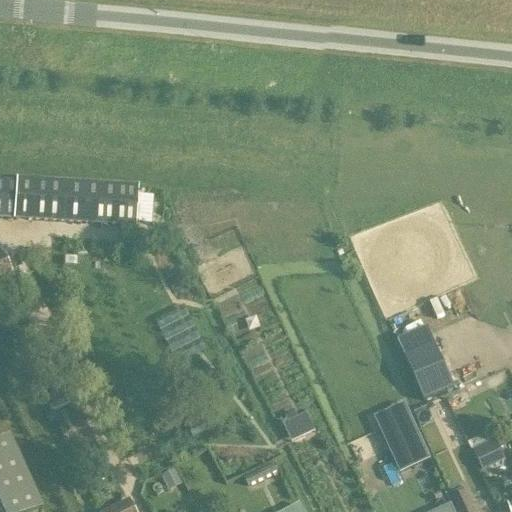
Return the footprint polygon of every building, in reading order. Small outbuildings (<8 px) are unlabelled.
[(0,221),(14,222),(134,230),(136,188),(16,181),(16,182),(0,181),(0,221)] [(0,283),(11,277),(0,255),(0,283)] [(186,362),(208,352),(186,305),(164,315),(186,362)] [(426,329),(397,342),(406,362),(435,349),(427,329),(426,329)] [(30,360),(42,354),(31,332),(19,338),(30,360)] [(424,403),(453,390),(435,349),(406,362),(424,403)] [(47,391),(61,385),(57,377),(43,383),(47,391)] [(469,457),(447,399),(432,405),(455,463),(469,457)] [(62,438),(87,426),(78,408),(53,419),(62,438)] [(289,424),(283,427),(291,445),(316,433),(307,415),(297,420),(289,424)] [(297,420),(294,415),(287,419),(289,424),(297,420)] [(431,462),(411,418),(380,432),(400,477),(430,463),(430,462),(431,462)] [(0,445),(0,511),(39,511),(8,442),(0,445)] [(483,475),(505,464),(495,442),(473,453),(483,475)] [(278,474),(275,468),(245,482),(248,488),(278,474)] [(165,484),(177,477),(174,472),(162,478),(165,484)] [(453,501),(465,496),(462,490),(450,495),(453,501)] [(458,511),(472,511),(465,496),(453,501),(458,511)] [(136,511),(130,500),(107,511),(136,511)]
